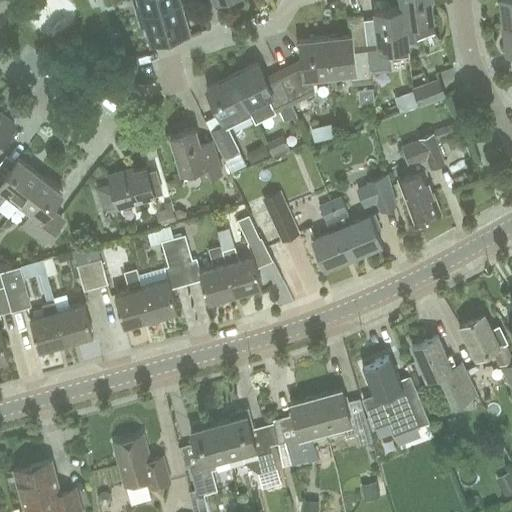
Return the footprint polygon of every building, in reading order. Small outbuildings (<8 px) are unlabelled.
[(134,6),(137,17),(180,4),(178,0),(138,0),(140,5),(134,6)] [(401,0),(399,0),(401,7),(374,10),(378,42),(367,43),(370,71),(390,68),(388,56),(408,53),(401,0)] [(401,0),(408,53),(409,53),(408,44),(418,43),(417,36),(433,30),(431,18),(429,0),(401,0)] [(511,0),(500,0),(504,23),(511,21),(511,0)] [(137,17),(140,27),(146,26),(151,45),(189,34),(180,4),(137,17)] [(370,71),(367,43),(353,45),(352,33),(325,37),(330,74),(351,71),(352,83),(372,81),(370,71)] [(312,76),(330,74),(325,37),(298,40),(300,58),(277,69),(280,78),(294,111),(295,110),(292,103),(314,92),(312,76)] [(247,107),(267,97),(275,112),(276,111),(279,118),(294,111),(280,78),(277,69),(263,75),(256,62),(231,74),(247,107)] [(222,119),(247,107),(231,74),(206,87),(222,119)] [(413,89),(415,106),(419,104),(419,105),(446,95),(439,76),(412,86),(413,89)] [(373,87),(358,89),(360,104),(374,103),(373,87)] [(402,112),(415,106),(413,89),(409,90),(410,92),(397,98),(402,112)] [(0,113),(0,141),(14,124),(0,113)] [(445,160),(437,138),(459,129),(455,119),(432,129),(418,136),(418,137),(401,143),(410,164),(426,158),(430,166),(445,160)] [(230,170),(246,162),(240,149),(225,121),(210,129),(230,170)] [(197,167),(201,179),(221,173),(211,139),(200,143),(195,127),(170,135),(180,172),(197,167)] [(18,201),(19,202),(41,175),(19,157),(7,173),(0,167),(0,205),(9,212),(18,201)] [(415,221),(441,211),(425,166),(398,176),(415,221)] [(124,170),(108,175),(110,182),(117,204),(117,205),(154,194),(146,170),(146,167),(126,174),(124,170)] [(397,204),(388,174),(368,182),(380,211),(397,204)] [(19,202),(31,212),(20,225),(45,244),(66,218),(51,207),(63,192),(41,175),(19,202)] [(282,241),(300,232),(280,187),(262,196),(282,241)] [(330,200),(337,215),(348,210),(342,195),(330,200)] [(159,223),(175,219),(170,200),(164,201),(165,206),(155,209),(159,223)] [(326,220),(337,215),(330,200),(319,205),(326,220)] [(237,218),(248,241),(247,242),(251,250),(265,243),(261,235),(260,236),(249,212),(237,218)] [(370,214),(341,226),(353,255),(382,243),(376,229),(380,227),(373,213),(370,214)] [(150,239),(172,233),(170,224),(147,230),(150,239)] [(324,266),(353,255),(341,226),(312,238),(324,266)] [(173,236),(172,233),(150,239),(151,243),(161,240),(168,265),(181,262),(173,236)] [(173,236),(181,262),(192,258),(185,233),(173,236)] [(235,292),(224,251),(223,251),(221,243),(208,247),(213,265),(200,269),(209,299),(235,292)] [(74,256),(84,290),(96,286),(87,257),(84,245),(57,253),(59,261),(74,256)] [(224,251),(235,292),(262,284),(253,253),(237,258),(235,248),(224,251)] [(87,257),(96,286),(108,283),(100,254),(87,257)] [(142,285),(137,266),(124,270),(130,289),(115,293),(124,324),(151,316),(142,285)] [(0,269),(0,313),(12,310),(5,285),(0,269)] [(175,283),(200,281),(199,269),(174,271),(175,283)] [(142,285),(151,316),(178,308),(169,278),(142,285)] [(16,281),(5,285),(12,310),(24,307),(16,281)] [(57,310),(66,341),(93,333),(84,302),(69,306),(66,294),(53,297),(54,300),(57,310)] [(57,310),(54,300),(42,304),(44,313),(30,317),(39,348),(66,341),(57,310)] [(492,329),(484,312),(459,325),(475,358),(492,349),(500,364),(511,358),(504,343),(506,342),(498,326),(492,329)] [(477,391),(462,360),(449,366),(436,334),(411,345),(425,378),(439,372),(451,402),(464,397),(477,391)] [(411,373),(398,378),(389,355),(364,365),(374,393),(362,397),(375,427),(388,422),(394,435),(430,420),(411,373)] [(511,360),(501,366),(511,389),(511,360)] [(317,395),(326,428),(340,424),(344,436),(354,434),(358,446),(373,441),(366,414),(351,418),(343,388),(317,395)] [(311,432),(326,428),(317,395),(291,402),(299,432),(284,436),(292,464),(318,457),(315,444),(311,432)] [(276,467),(270,444),(255,449),(246,419),(251,418),(248,407),(229,412),(231,419),(219,422),(228,456),(242,452),(244,460),(257,456),(261,471),(276,467)] [(219,422),(213,424),(211,417),(191,423),(193,430),(190,431),(200,464),(190,467),(198,494),(217,488),(212,470),(217,468),(215,460),(228,456),(219,422)] [(149,461),(141,436),(114,444),(127,487),(148,480),(150,488),(171,482),(163,457),(149,461)] [(59,492),(50,460),(16,469),(28,511),(25,511),(21,511),(20,507),(12,510),(12,511),(81,511),(74,487),(59,492)] [(505,495),(511,491),(511,473),(510,469),(495,476),(505,495)] [(371,485),(374,504),(392,501),(389,482),(371,485)]
